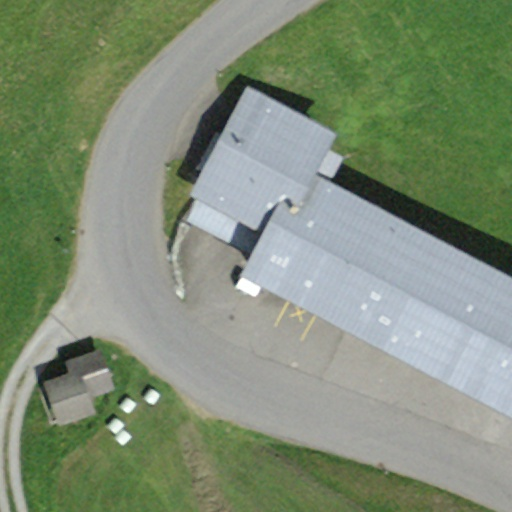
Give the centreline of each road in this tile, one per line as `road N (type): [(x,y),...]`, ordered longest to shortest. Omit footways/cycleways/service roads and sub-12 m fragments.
road 1 (unclassified): [(260,0),(178,73),(147,123),(127,183),(132,282),(195,362),(280,404),(418,445),(511,493)]
road 2 (track): [(16,511),(4,429),(17,381),(60,326),(132,282)]
